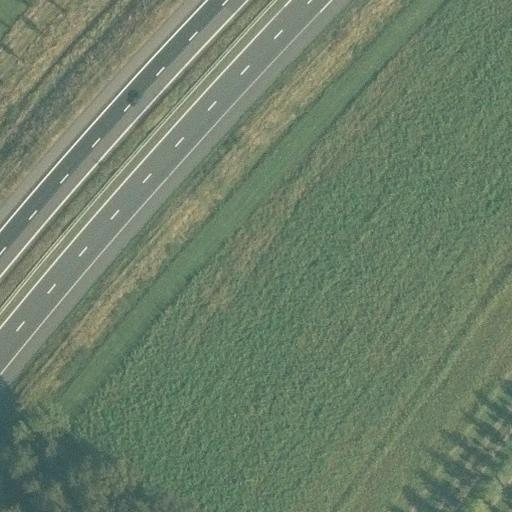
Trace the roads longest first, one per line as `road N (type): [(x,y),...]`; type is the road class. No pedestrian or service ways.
road 1 (motorway): [(0,352),(149,174),(313,0)]
road 2 (motorway): [(222,0),(0,242)]
